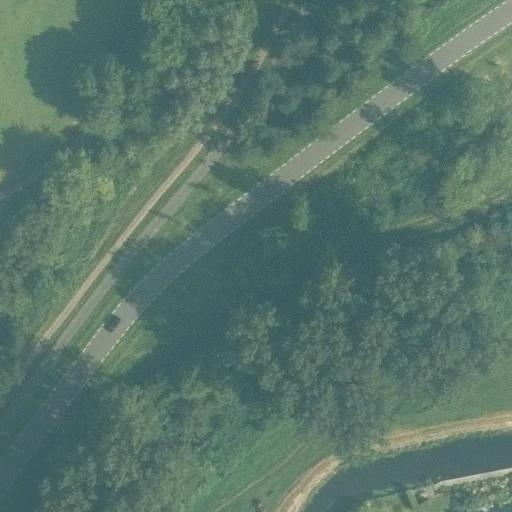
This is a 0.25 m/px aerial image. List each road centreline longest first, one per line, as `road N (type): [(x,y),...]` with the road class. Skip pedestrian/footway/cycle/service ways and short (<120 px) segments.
road 1 (tertiary): [(0,480),(137,298),(511,8)]
road 2 (unknown): [(0,399),(209,134),(290,0)]
